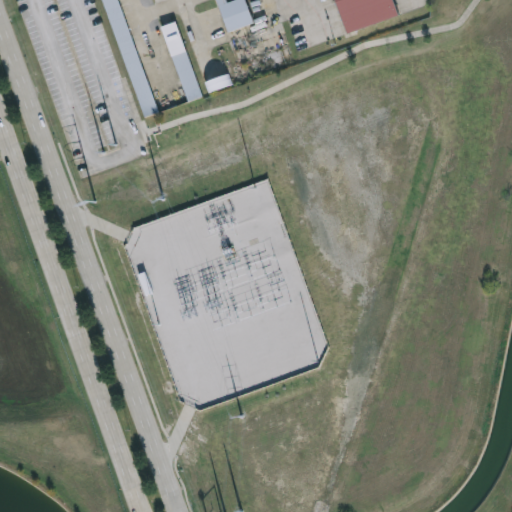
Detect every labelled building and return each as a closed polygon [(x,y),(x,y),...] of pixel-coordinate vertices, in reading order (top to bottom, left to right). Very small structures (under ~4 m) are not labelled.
[(118,0),(159,113),(144,119),(100,0),(118,0)] [(230,0),(232,3),(240,0),(249,0),(258,24),(232,34),(219,0),(230,0)] [(400,0),(406,16),(353,35),(340,0),(400,0)] [(205,98),(191,102),(165,27),(179,22),(205,98)] [(139,273),(147,270),(154,292),(146,294),(139,273)]
